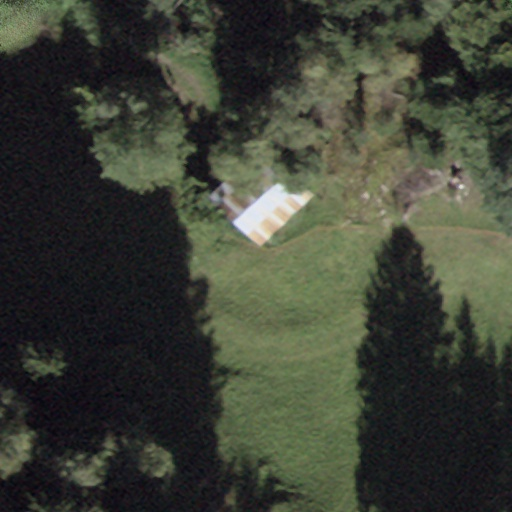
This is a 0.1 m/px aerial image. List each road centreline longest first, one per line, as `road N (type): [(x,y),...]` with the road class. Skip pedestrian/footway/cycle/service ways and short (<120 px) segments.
road 1 (track): [(511,380),(506,327),(476,306),(446,301),(321,345),(267,354),(204,343),(165,313),(148,241),(192,104),(167,71),(95,62),(0,72)]
road 2 (track): [(457,511),(511,402)]
